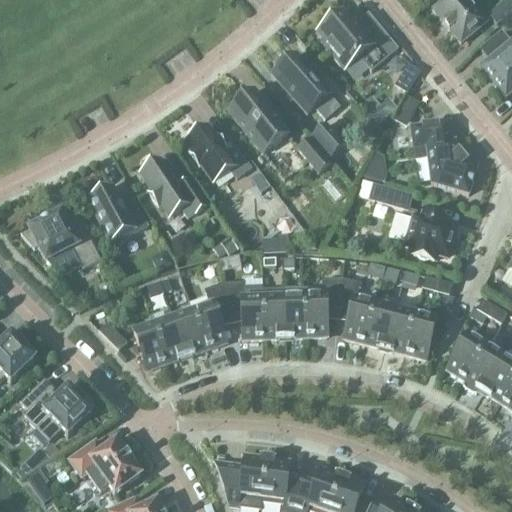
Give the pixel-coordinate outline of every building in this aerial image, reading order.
[(476,0),(447,0),(433,12),(444,26),(443,26),(444,27),(445,27),(449,32),(449,33),(450,34),(450,33),(461,46),(487,25),(471,5),(476,0)] [(511,2),(510,0),(508,0),(499,8),(508,18),(511,14),(511,2)] [(348,23),(343,16),(319,35),(325,42),(321,45),(345,74),(360,61),(372,75),(398,53),(374,24),(363,33),(352,20),(348,23)] [(506,100),(511,95),(511,43),(510,45),(502,35),(481,52),(489,62),(480,69),(506,100)] [(296,57),(272,78),(308,118),(332,97),(321,85),(324,82),(314,71),(311,73),(296,57)] [(321,60),(318,63),(329,76),(333,73),(321,60)] [(398,89),(408,95),(421,74),(410,68),(398,89)] [(254,94),(229,114),(263,157),(289,137),(254,94)] [(407,100),(400,114),(411,120),(418,106),(407,100)] [(372,101),(363,109),(378,128),(397,112),(389,103),(380,110),(372,101)] [(418,182),(431,186),(432,187),(469,198),(477,170),(466,167),(469,165),(467,164),(466,165),(459,156),(460,156),(459,154),(457,156),(455,145),(443,146),(440,126),(411,130),(418,182)] [(327,127),(312,141),(330,162),(345,148),(327,127)] [(227,156),(208,129),(185,145),(192,155),(190,156),(200,170),(201,169),(214,186),(231,174),(237,182),(252,172),(236,150),(227,156)] [(290,143),(273,153),(286,174),(303,163),(290,143)] [(309,143),(298,152),(319,177),(329,168),(309,143)] [(376,158),(364,180),(383,186),(385,179),(383,162),(376,158)] [(145,174),(141,177),(152,194),(149,195),(159,210),(162,209),(170,221),(182,213),(188,222),(207,210),(189,183),(178,190),(161,164),(157,166),(156,164),(143,172),(145,174)] [(331,182),(322,189),(336,205),(345,198),(331,182)] [(374,188),(369,203),(408,214),(412,199),(374,188)] [(88,203),(111,245),(116,242),(118,246),(148,230),(132,201),(122,207),(113,190),(88,203)] [(425,263),(429,262),(434,264),(436,256),(448,260),(449,253),(453,250),(455,243),(454,239),(455,233),(444,229),(446,222),(425,216),(423,223),(415,221),(413,227),(410,230),(408,238),(409,241),(407,248),(415,250),(413,258),(418,259),(421,262),(425,263)] [(46,265),(61,281),(82,270),(83,273),(101,264),(78,220),(67,226),(62,217),(50,223),(49,221),(48,222),(49,223),(43,226),(42,225),(41,226),(42,227),(30,233),(21,238),(34,253),(39,251),(46,265)] [(278,243),(262,243),(262,257),(289,256),(288,239),(278,240),(278,243)] [(359,239),(355,250),(379,257),(382,246),(359,239)] [(232,244),(223,250),(229,259),(239,253),(232,244)] [(271,262),(263,262),(264,271),(276,270),(276,262),(271,262)] [(294,262),(283,262),(283,272),(294,272),(294,262)] [(386,270),(383,283),(397,286),(400,274),(386,270)] [(405,275),(403,285),(417,289),(419,279),(405,275)] [(449,299),(453,288),(426,281),(422,292),(449,299)] [(326,312),(339,312),(342,284),(324,285),(325,301),(304,301),(306,341),(327,340),(326,312)] [(345,342),(366,348),(376,309),(356,304),(360,289),(342,284),(339,312),(352,315),(345,342)] [(151,288),(146,290),(150,301),(164,297),(160,285),(151,288)] [(226,347),(217,320),(229,316),(224,288),(207,295),(212,309),(193,316),(206,354),(226,347)] [(243,292),(243,288),(224,288),(229,316),(243,316),(244,344),(265,343),(264,303),(263,291),(243,292)] [(304,301),(284,302),(285,342),(294,342),(306,341),(304,301)] [(277,343),(285,342),(284,302),(264,303),(265,343),(277,342),(277,343)] [(483,303),(477,314),(501,328),(507,318),(483,303)] [(377,351),(385,353),(395,314),(376,309),(366,348),(377,351)] [(415,319),(395,314),(385,353),(394,356),(394,355),(405,358),(415,319)] [(195,358),(206,354),(193,316),(174,323),(187,361),(195,358)] [(436,325),(415,319),(405,358),(426,364),(436,325)] [(179,363),(179,364),(187,361),(174,323),(155,329),(168,367),(179,363)] [(108,327),(99,335),(119,355),(127,347),(108,327)] [(147,374),(168,367),(155,329),(134,337),(147,374)] [(466,385),(487,351),(493,343),(474,332),(448,374),(466,385)] [(0,384),(4,380),(11,387),(36,362),(12,337),(1,347),(0,345),(0,384)] [(476,392),(483,396),(504,362),(487,351),(466,385),(476,391),(476,392)] [(491,401),(501,406),(511,387),(511,366),(504,362),(483,396),(491,401)] [(45,383),(20,407),(29,416),(25,420),(38,433),(50,445),(62,433),(68,440),(93,416),(69,390),(58,400),(53,395),(55,393),(45,383)] [(511,387),(501,406),(511,413),(511,387)] [(117,445),(103,455),(96,444),(70,463),(82,480),(87,477),(101,496),(109,490),(115,498),(141,479),(117,445)] [(216,467),(220,479),(231,510),(232,510),(240,511),(243,511),(261,511),(262,507),(269,458),(268,458),(267,462),(260,461),(246,459),(244,471),(216,467)] [(269,458),(262,507),(283,510),(282,511),(295,511),(301,490),(304,477),(289,475),(290,465),(275,463),(269,462),(269,458)] [(301,490),(295,511),(332,511),(345,476),(344,476),(343,480),(336,477),(336,478),(322,473),(319,482),(304,477),(301,490)] [(26,479),(20,474),(16,477),(21,482),(26,479)] [(39,474),(27,483),(35,495),(45,487),(47,486),(39,474)] [(345,476),(332,511),(365,511),(357,509),(364,488),(350,483),(351,482),(344,480),(345,476)] [(143,511),(141,511),(137,501),(113,511),(159,511),(157,506),(143,511)] [(371,511),(414,511),(416,509),(413,511),(412,511),(407,509),(394,502),(390,510),(376,502),(371,511)]
